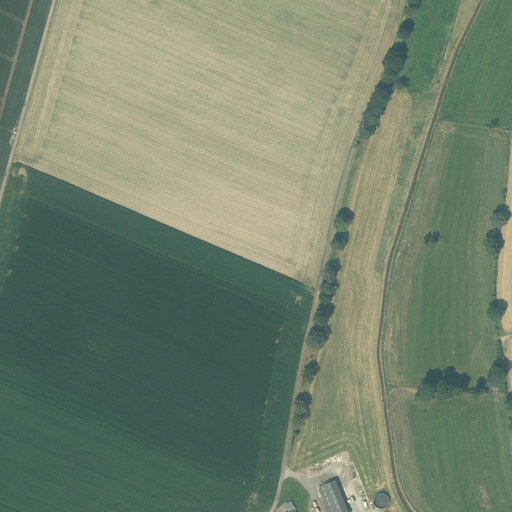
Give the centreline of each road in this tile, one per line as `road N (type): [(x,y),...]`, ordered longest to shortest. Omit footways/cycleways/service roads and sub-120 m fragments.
road 1 (track): [(271,511),(339,195),(408,0)]
road 2 (track): [(0,198),(54,0)]
